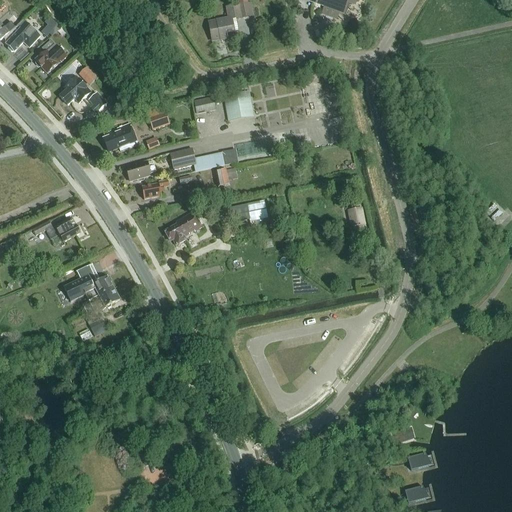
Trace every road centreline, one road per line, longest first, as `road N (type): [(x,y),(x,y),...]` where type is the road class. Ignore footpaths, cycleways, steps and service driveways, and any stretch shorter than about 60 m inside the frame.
road 1 (unclassified): [(237,460),(318,424),(388,339),(403,307),(409,236),(371,72),(410,0)]
road 2 (secondary): [(237,460),(120,233),(39,124),(0,87)]
